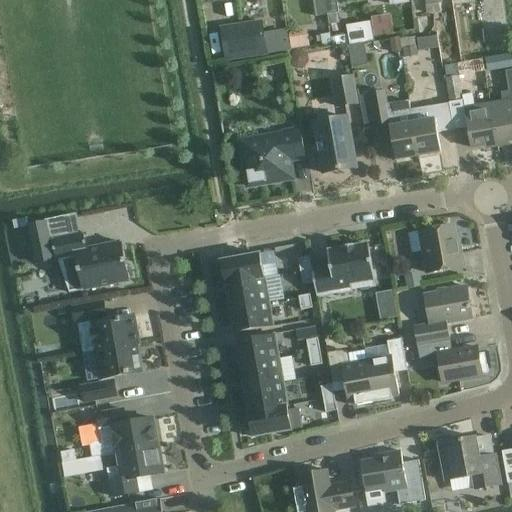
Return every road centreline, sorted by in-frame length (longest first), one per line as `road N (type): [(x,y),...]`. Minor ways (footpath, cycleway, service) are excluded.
road 1 (residential): [(202,478),(160,273),(163,255),(179,244),(489,191)]
road 2 (residential): [(511,393),(202,478)]
road 3 (residential): [(489,191),(511,324)]
